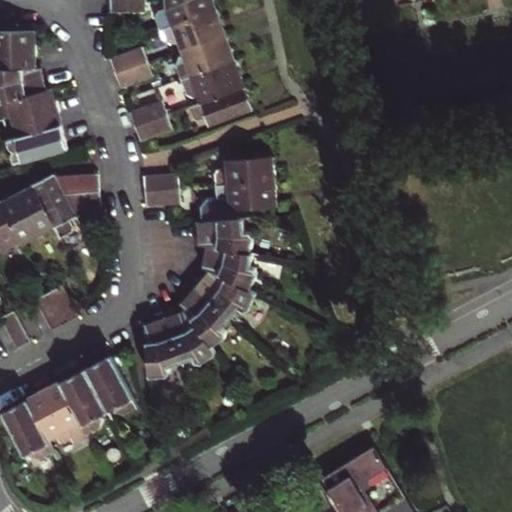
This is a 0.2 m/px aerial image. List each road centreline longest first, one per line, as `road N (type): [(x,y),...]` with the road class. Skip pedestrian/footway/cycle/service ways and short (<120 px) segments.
road 1 (residential): [(0,2),(45,6),(71,23),(115,147),(126,251),(126,280),(112,311),(0,381)]
road 2 (residential): [(511,305),(257,438)]
road 3 (residential): [(257,438),(121,511)]
